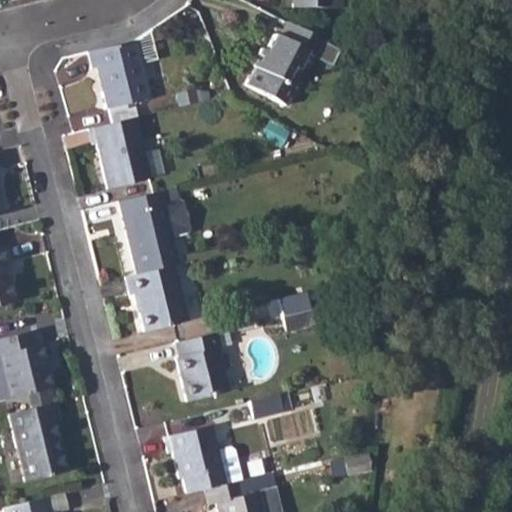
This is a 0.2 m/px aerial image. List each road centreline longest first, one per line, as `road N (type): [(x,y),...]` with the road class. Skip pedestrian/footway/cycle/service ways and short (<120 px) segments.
road 1 (residential): [(16,40),(71,227),(133,511)]
road 2 (residential): [(16,40),(68,28),(129,0)]
